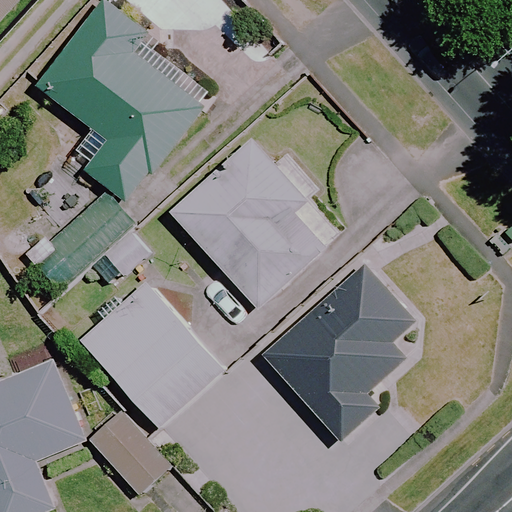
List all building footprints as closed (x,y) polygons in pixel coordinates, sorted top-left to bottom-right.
[(0,0),(0,14),(12,0),(0,0)] [(146,38),(103,4),(37,89),(93,133),(70,163),(127,207),(210,100),(164,64),(140,45),(146,38)] [(301,200),(251,144),(171,216),(257,312),(327,250),(290,210),(301,200)] [(131,234),(134,231),(99,193),(25,260),(59,298),(89,271),(109,293),(150,255),(131,234)] [(416,323),(364,266),(261,360),(340,446),(379,410),(368,397),(406,362),(391,346),(416,323)] [(223,375),(147,288),(82,345),(158,432),(223,375)] [(81,446),(42,346),(7,360),(14,377),(0,382),(0,511),(53,511),(35,464),(81,446)] [(167,472),(121,417),(89,443),(135,498),(167,472)]
